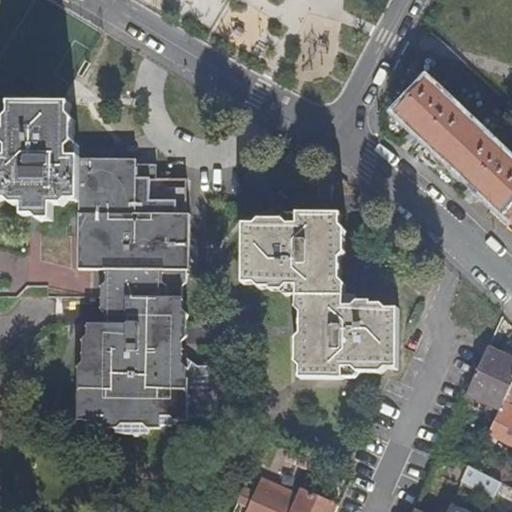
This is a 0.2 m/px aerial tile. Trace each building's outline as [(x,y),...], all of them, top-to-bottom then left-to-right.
[(511,163),(429,84),(401,113),(511,219),(511,163)] [(190,339),(190,315),(185,311),(186,299),(170,299),(170,289),(165,282),(166,271),(192,271),(192,215),(179,216),(179,201),(166,202),(166,198),(161,198),(161,184),(152,184),(152,180),(138,180),(138,161),(100,162),(83,162),(83,159),(71,160),(71,150),(77,146),(77,122),(72,118),(72,106),(13,104),(12,116),(8,121),(8,132),(6,132),(6,144),(10,150),(10,159),(0,160),(0,231),(1,232),(1,202),(12,201),(18,206),(28,206),(28,218),(40,217),(45,222),(55,222),(56,206),(67,206),(71,202),(83,201),(83,271),(109,271),(109,284),(104,289),(104,312),(110,317),(109,326),(91,327),(92,338),(87,342),(87,365),(82,369),(82,422),(93,422),(93,420),(98,417),(110,417),(109,427),(109,430),(121,430),(121,427),(128,425),(147,425),(153,428),(153,429),(164,430),(164,427),(164,417),(174,417),(181,420),(181,423),(191,422),(192,382),(190,380),(190,370),(186,365),(186,343),(190,339)] [(247,225),(246,284),(257,284),(262,289),(273,288),(273,291),(286,290),(290,286),(300,286),(300,308),(304,313),(304,335),(300,339),(299,362),(305,367),(305,378),(346,379),(346,369),(357,369),(360,374),(385,374),(390,369),(400,368),(401,310),(389,310),(384,305),(374,305),(374,302),(363,302),(357,307),(347,307),(347,285),(342,280),(342,258),(347,254),(347,230),(342,225),(342,214),(300,214),(300,225),(290,225),(286,220),(263,221),(258,225),(247,225)] [(469,393),(502,410),(511,388),(511,359),(490,349),(469,393)] [(511,388),(502,410),(490,434),(511,445),(511,388)] [(110,417),(98,417),(93,420),(93,422),(93,423),(98,427),(102,427),(109,427),(110,417)] [(164,417),(164,427),(177,427),(181,424),(181,423),(181,420),(174,417),(164,417)] [(124,436),(137,435),(138,436),(149,435),(153,432),(153,429),(153,428),(147,425),(128,425),(121,427),(121,430),(121,432),(124,436)] [(289,452),(285,461),(310,472),(313,463),(289,452)] [(511,465),(496,458),(488,476),(503,485),(510,472),(511,466),(511,465)] [(465,481),(498,496),(503,485),(488,476),(474,469),(471,467),(465,481)] [(503,485),(511,489),(511,473),(510,472),(503,485)] [(248,511),(292,511),(299,496),(263,480),(257,494),(246,489),(239,505),(249,510),(248,511)] [(336,511),(339,508),(301,491),(299,496),(292,511),(336,511)]
